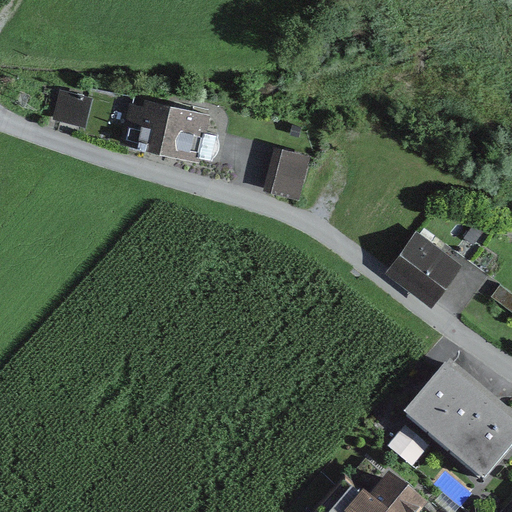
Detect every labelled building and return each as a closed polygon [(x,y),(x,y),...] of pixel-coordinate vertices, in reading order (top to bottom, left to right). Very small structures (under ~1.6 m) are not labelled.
[(60,88),(52,118),(85,126),(93,96),(60,88)] [(210,113),(144,98),(142,105),(129,103),(120,142),(200,159),(210,113)] [(311,156),(276,146),(263,189),(299,199),(311,156)] [(475,222),(463,237),(473,244),(485,230),(475,222)] [(460,262),(413,229),(385,269),(432,303),(460,262)] [(511,292),(500,284),(492,296),(511,310),(511,292)] [(511,444),(511,417),(448,366),(407,417),(484,479),(511,444)] [(423,511),(428,507),(390,475),(370,498),(363,492),(346,511),(423,511)]
